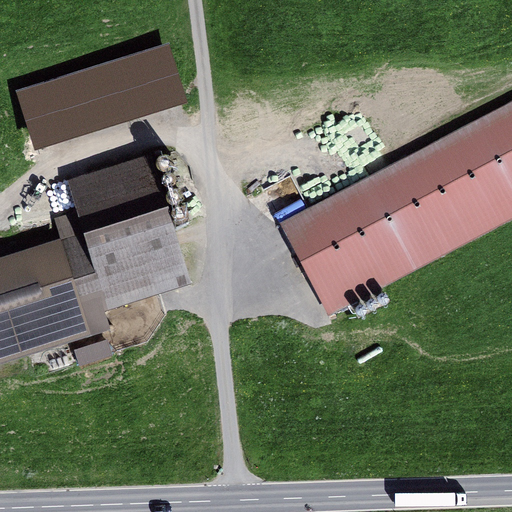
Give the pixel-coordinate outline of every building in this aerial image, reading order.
[(170,44),(18,89),(35,147),(187,103),(170,44)] [(511,113),(286,234),(333,322),(511,226),(511,113)] [(158,161),(76,184),(91,236),(111,304),(192,280),(158,161)] [(96,308),(111,304),(91,236),(0,261),(0,354),(101,326),(96,308)] [(82,366),(117,354),(107,326),(72,338),(82,366)]
